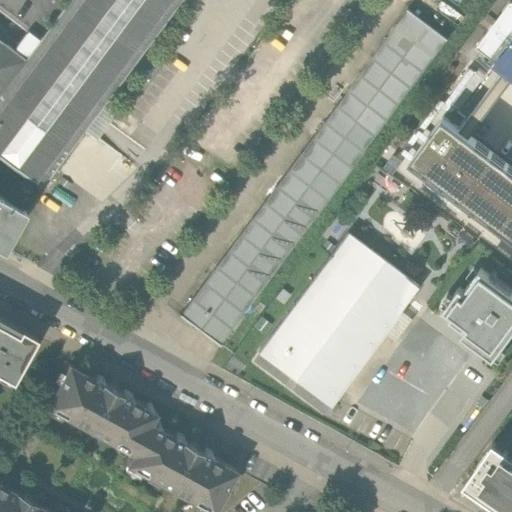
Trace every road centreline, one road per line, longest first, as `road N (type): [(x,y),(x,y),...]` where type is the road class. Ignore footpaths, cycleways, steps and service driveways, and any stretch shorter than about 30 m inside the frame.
road 1 (residential): [(0,279),(420,511)]
road 2 (unknown): [(131,352),(392,0)]
